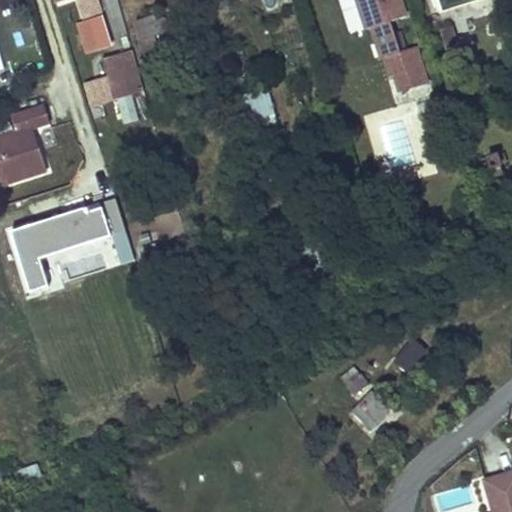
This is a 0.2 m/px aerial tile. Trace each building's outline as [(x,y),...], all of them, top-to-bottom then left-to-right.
[(0,0),(0,7),(0,10),(22,6),(21,0),(0,0)] [(51,0),(52,3),(62,0),(75,0),(80,16),(101,10),(97,0),(51,0)] [(356,0),(366,29),(369,28),(380,60),(383,59),(389,75),(391,74),(420,64),(414,47),(400,52),(389,21),(404,16),(398,0),(356,0)] [(154,17),(136,22),(149,68),(162,65),(154,35),(165,32),(161,18),(155,19),(154,17)] [(103,22),(90,27),(95,46),(109,41),(103,22)] [(144,90),(132,48),(102,58),(113,98),(144,90)] [(0,85),(10,83),(4,50),(0,50),(0,85)] [(391,74),(397,92),(426,82),(420,64),(391,74)] [(159,70),(151,71),(155,84),(163,82),(159,70)] [(266,89),(243,96),(250,121),(273,114),(266,89)] [(138,119),(135,95),(120,97),(123,121),(138,119)] [(0,136),(0,183),(45,171),(33,128),(50,123),(46,107),(12,117),(16,132),(0,136)] [(325,221),(298,231),(319,290),(346,280),(325,221)] [(355,369),(342,381),(355,394),(368,383),(355,369)] [(372,394),(352,414),(371,433),(391,412),(372,394)] [(511,511),(511,475),(489,482),(497,511),(511,511)]
